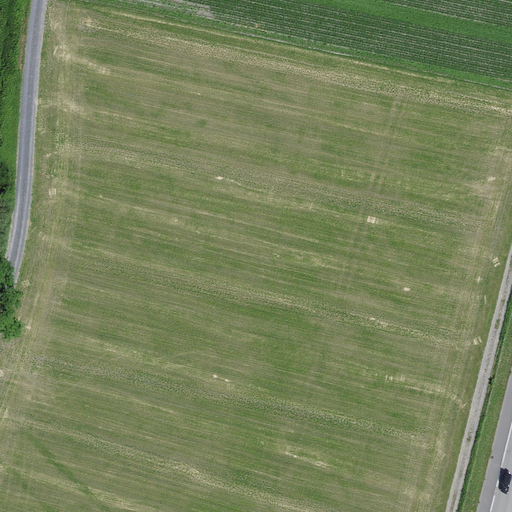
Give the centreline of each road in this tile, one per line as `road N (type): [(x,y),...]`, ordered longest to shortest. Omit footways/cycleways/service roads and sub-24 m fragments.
road 1 (track): [(0,306),(32,200),(59,0)]
road 2 (track): [(454,511),(511,285)]
